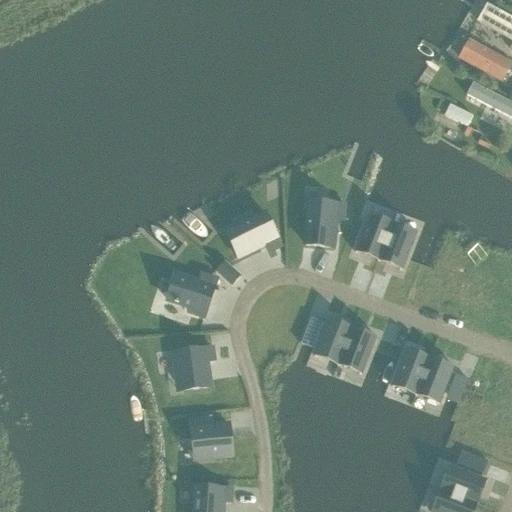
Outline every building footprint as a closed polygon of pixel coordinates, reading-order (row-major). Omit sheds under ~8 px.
[(511,23),(485,8),(475,26),(511,47),(507,54),(511,56),(511,23)] [(511,65),(468,40),(457,59),(500,84),(511,65)] [(511,103),(489,92),(473,84),(468,95),(511,117),(511,103)] [(464,125),(469,109),(445,102),(440,117),(464,125)] [(334,220),(343,221),(345,206),(310,202),(305,246),(332,249),(334,220)] [(266,215),(226,235),(238,259),(266,245),(270,252),(281,247),(266,215)] [(368,217),(355,251),(378,260),(391,226),(368,217)] [(402,269),(415,235),(391,226),(378,260),(402,269)] [(466,234),(457,260),(480,267),(488,241),(466,234)] [(118,264),(131,281),(120,290),(132,304),(155,284),(130,254),(118,264)] [(498,293),(511,298),(511,255),(498,293)] [(239,277),(224,263),(216,273),(231,287),(239,277)] [(188,312),(204,317),(216,280),(202,275),(199,283),(175,275),(166,301),(190,309),(188,312)] [(271,315),(273,304),(258,301),(256,312),(271,315)] [(328,321),(315,356),(338,364),(351,330),(328,321)] [(149,326),(133,330),(137,343),(152,338),(149,326)] [(351,330),(338,364),(361,373),(370,350),(374,339),(351,330)] [(213,361),(212,349),(177,353),(182,391),(209,388),(205,362),(213,361)] [(429,360),(406,351),(402,362),(393,385),(416,395),(429,360)] [(429,360),(416,395),(439,403),(448,379),(451,369),(429,360)] [(190,421),(194,456),(231,452),(229,426),(202,428),(202,420),(190,421)] [(511,427),(506,425),(492,459),(511,466),(511,427)] [(484,481),(450,468),(441,491),(475,504),(484,481)] [(218,511),(219,501),(228,502),(229,490),(194,488),(192,511),(218,511)] [(432,511),(471,511),(475,504),(441,491),(432,511)]
